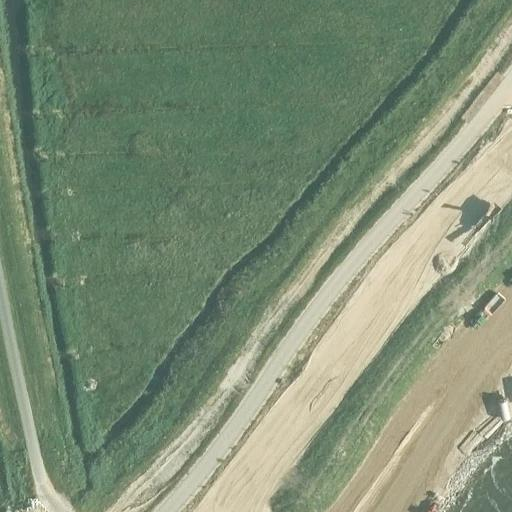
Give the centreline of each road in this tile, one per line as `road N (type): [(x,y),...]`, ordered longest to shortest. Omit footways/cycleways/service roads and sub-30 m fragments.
road 1 (tertiary): [(170,511),(357,258),(511,82)]
road 2 (unclassified): [(44,511),(0,297)]
